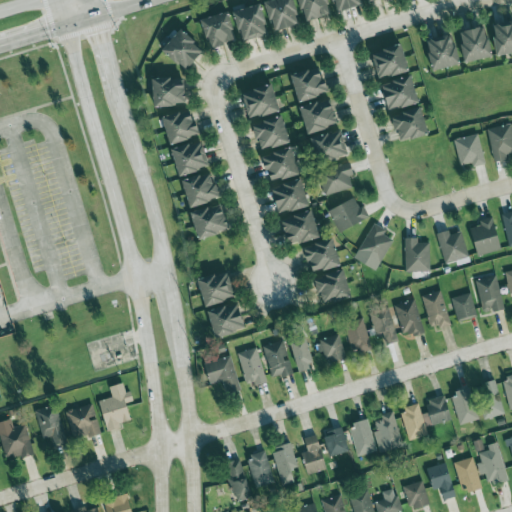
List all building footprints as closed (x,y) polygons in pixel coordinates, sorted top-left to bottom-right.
[(300,26),(295,0),(267,0),(273,31),(300,26)] [(332,15),(328,0),(300,0),(304,20),(332,15)] [(334,0),(338,13),(365,3),(363,0),(334,0)] [(270,34),(261,4),(234,12),(244,42),(270,34)] [(237,42),(230,12),(203,19),(209,48),(237,42)] [(511,52),(511,22),(493,26),(498,55),(511,52)] [(487,26),(459,33),(466,63),(494,56),(487,26)] [(205,51),(183,29),(164,49),(187,71),(205,51)] [(461,65),(455,34),(426,40),(433,71),(461,65)] [(380,79),(410,71),(403,45),(373,53),(380,79)] [(300,103),(330,93),(321,66),(292,76),(300,103)] [(421,102),(412,75),(382,85),(391,111),(421,102)] [(155,106),(187,105),(187,78),(154,79),(155,106)] [(280,112),(274,85),(244,92),(250,119),(280,112)] [(310,135),(340,124),(331,98),(301,109),(310,135)] [(393,114),(396,131),(399,131),(401,140),(429,135),(424,109),(393,114)] [(199,138),(194,111),(164,117),(169,143),(199,138)] [(283,116),(253,125),(258,140),(260,139),(263,151),(291,142),(283,116)] [(486,129),(494,163),(508,160),(507,155),(511,153),(511,126),(511,124),(486,129)] [(350,153),(339,129),(312,141),(322,164),(350,153)] [(473,167),(486,164),(477,134),(453,141),(461,166),(472,163),(473,167)] [(209,170),(205,143),(174,148),(179,175),(209,170)] [(301,175),(293,147),(263,156),(267,172),(270,171),(273,183),(301,175)] [(353,187),(350,177),(354,176),(351,164),(318,173),(325,195),(353,187)] [(183,181),(191,208),(221,199),(212,172),(183,181)] [(273,188),(281,215),(310,207),(303,180),(273,188)] [(369,219),(363,205),(359,207),(355,198),(328,210),(338,233),(369,219)] [(193,211),(199,239),(230,232),(224,204),(193,211)] [(321,238),(314,211),(283,220),(290,247),(321,238)] [(511,212),(501,215),(508,247),(511,246),(511,212)] [(502,250),(493,217),(479,221),(480,226),(470,229),(477,256),(502,250)] [(393,240),(384,235),(386,230),(373,223),(355,259),(377,270),(393,240)] [(469,257),(461,232),(450,235),(449,231),(436,234),(444,264),(469,257)] [(405,272),(430,271),(429,242),(418,243),(418,238),(404,238),(405,272)] [(306,246),(312,273),(341,266),(335,239),(306,246)] [(352,298),(346,271),(317,277),(322,304),(352,298)] [(200,279),(205,306),(237,299),(231,273),(200,279)] [(474,282),(484,312),(492,309),(493,313),(506,309),(495,275),(474,282)] [(439,330),(451,325),(439,291),(420,297),(430,327),(437,324),(439,330)] [(458,322),(477,315),(470,292),(450,299),(458,322)] [(411,332),(412,337),(422,335),(416,301),(395,304),(400,334),(411,332)] [(246,331),(241,304),(210,310),(215,336),(246,331)] [(375,335),(382,333),(385,345),(397,342),(389,308),(369,313),(375,335)] [(371,348),(363,321),(344,327),(352,354),(371,348)] [(319,340),(326,364),(346,358),(338,334),(319,340)] [(314,369),(309,338),(293,341),(298,372),(314,369)] [(263,346),(273,379),(293,373),(283,340),(263,346)] [(239,352),(245,386),(265,382),(259,349),(239,352)] [(228,394),(241,390),(231,356),(205,364),(211,385),(224,381),(228,394)] [(511,409),(511,375),(502,378),(510,410),(511,409)] [(487,419),(503,415),(496,380),(479,384),(487,419)] [(109,387),(112,397),(99,401),(108,433),(123,428),(121,423),(132,420),(127,403),(134,401),(131,391),(126,393),(123,383),(109,387)] [(452,394),(458,425),(477,421),(471,390),(452,394)] [(408,441),(428,436),(425,427),(451,420),(445,396),(425,400),(428,412),(421,414),(419,405),(400,410),(408,441)] [(65,412),(74,441),(101,433),(92,404),(65,412)] [(35,411),(43,439),(52,436),(55,447),(68,443),(58,405),(35,411)] [(373,419),(377,431),(373,433),(379,452),(402,446),(393,413),(373,419)] [(0,422),(0,437),(6,462),(34,454),(26,424),(13,428),(11,420),(0,422)] [(357,457),(377,451),(368,420),(349,426),(357,457)] [(324,431),(328,456),(347,453),(343,428),(324,431)] [(326,471),(318,435),(305,438),(308,451),(302,453),(307,475),(326,471)] [(479,476),(487,474),(490,486),(508,481),(497,443),(486,446),(488,451),(478,454),(481,462),(476,464),(479,476)] [(280,485),(294,483),(292,469),(296,468),(292,444),(273,447),(280,485)] [(246,459),(256,489),(275,482),(265,452),(246,459)] [(464,495),(482,489),(472,457),(454,463),(464,495)] [(237,503),(254,498),(241,459),(224,465),(237,503)] [(456,496),(445,463),(426,469),(433,490),(439,488),(443,501),(456,496)] [(410,510),(429,506),(423,482),(404,486),(410,510)] [(374,511),(368,488),(349,493),(353,511),(374,511)] [(375,502),(377,511),(400,511),(396,489),(382,492),(384,500),(375,502)] [(105,500),(107,511),(132,511),(129,495),(105,500)] [(321,500),(324,511),(345,511),(340,495),(321,500)] [(297,511),(317,511),(315,503),(297,508),(297,511)]
